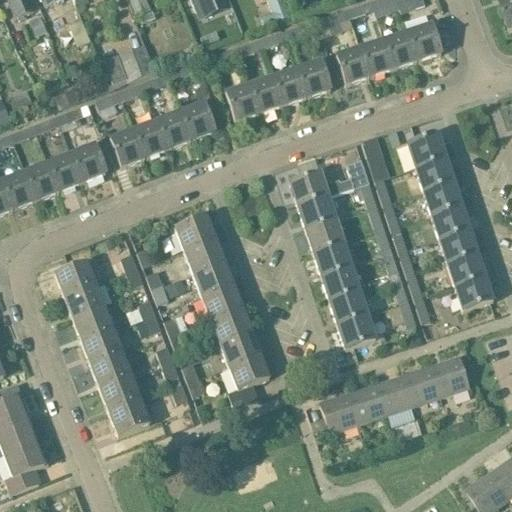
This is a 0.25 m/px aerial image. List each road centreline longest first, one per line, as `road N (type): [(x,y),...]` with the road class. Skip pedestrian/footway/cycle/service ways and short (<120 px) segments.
road 1 (residential): [(105,511),(15,271),(20,257),(36,249),(213,181)]
road 2 (residential): [(257,164),(325,356),(323,369),(309,376),(286,374),(213,181)]
road 3 (residential): [(511,292),(441,99)]
road 4 (residential): [(257,164),(441,99)]
